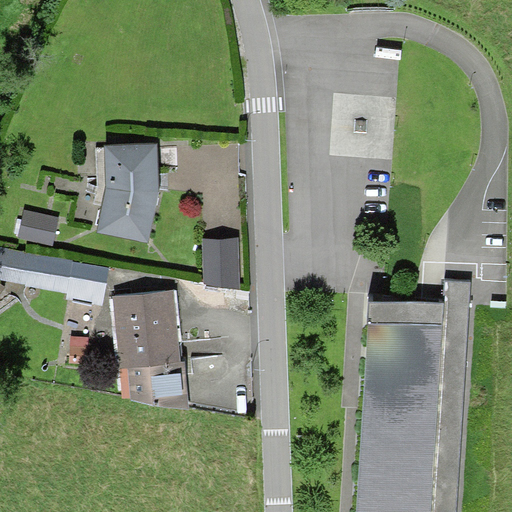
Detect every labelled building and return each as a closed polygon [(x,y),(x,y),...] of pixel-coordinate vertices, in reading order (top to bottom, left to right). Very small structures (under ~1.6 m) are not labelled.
[(110,185),(106,204),(102,225),(146,235),(154,198),(156,186),(151,185),(150,143),(109,145),(110,185)] [(110,185),(109,145),(96,146),(98,184),(94,202),(106,204),(110,185)] [(39,225),(41,215),(27,212),(22,235),(47,241),(50,228),(39,225)] [(39,225),(50,228),(52,217),(41,215),(39,225)] [(207,281),(237,287),(236,238),(206,239),(207,281)] [(457,511),(471,282),(447,280),(445,304),(429,304),(428,313),(428,324),(376,324),(376,327),(375,352),(370,422),(364,511),(457,511)] [(167,289),(115,293),(118,316),(122,364),(134,362),(179,358),(177,338),(171,339),(170,323),(167,289)] [(428,313),(429,304),(371,302),(369,302),(369,323),(372,323),(376,324),(428,324),(428,313)] [(372,323),(369,323),(355,511),(364,511),(376,324),(372,323)] [(183,405),(179,358),(134,362),(138,397),(183,405)]
